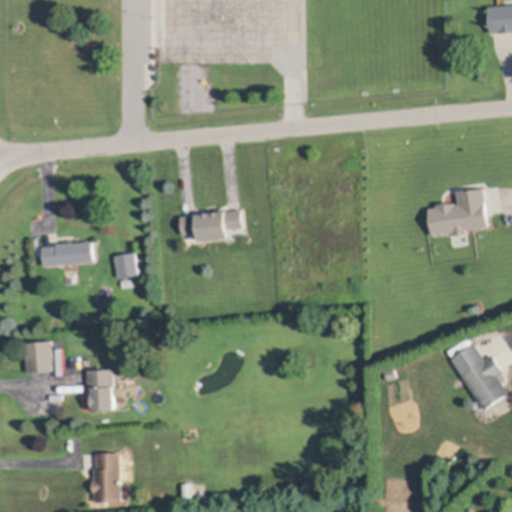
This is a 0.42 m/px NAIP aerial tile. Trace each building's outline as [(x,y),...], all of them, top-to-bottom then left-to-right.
[(511,31),(494,33),(491,6),(511,4),(511,31)] [(486,187),(489,201),(487,201),(491,225),(469,228),(470,232),(455,235),(454,231),(435,234),(431,207),(440,206),(439,203),(450,201),(450,202),(457,201),(457,203),(461,202),(459,189),(473,187),(473,189),(486,187)] [(221,208),(228,207),(229,209),(244,208),(246,225),(230,227),(231,236),(202,240),(201,230),(185,232),(183,214),(199,212),(199,210),(207,209),(207,213),(221,211),(221,208)] [(96,241),(98,262),(48,266),(46,247),(60,245),(60,243),(77,242),(77,243),(96,241)] [(141,274),(121,276),(118,254),(138,251),(141,274)] [(57,368),(31,371),(28,342),(55,340),(57,368)] [(478,343),(489,359),(495,355),(507,372),(501,376),(511,391),(511,393),(489,410),(455,359),(478,343)] [(117,408),(91,409),(90,368),(116,367),(117,408)] [(401,376),(391,380),(388,372),(398,368),(401,376)] [(123,451),(124,501),(98,502),(98,492),(96,492),(96,479),(97,478),(97,468),(100,468),(99,452),(123,451)]
